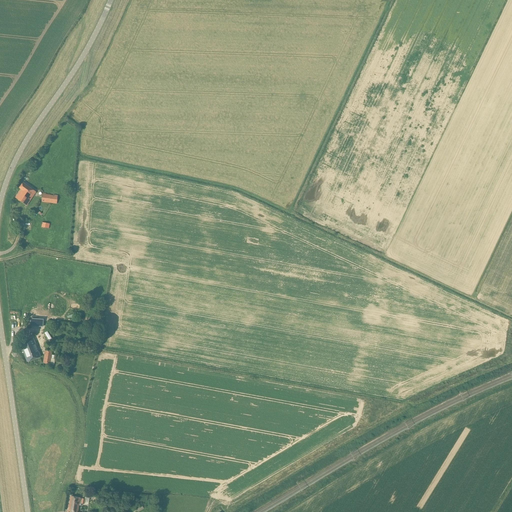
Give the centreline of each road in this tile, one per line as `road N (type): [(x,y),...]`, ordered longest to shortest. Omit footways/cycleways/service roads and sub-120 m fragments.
road 1 (tertiary): [(0,207),(23,146),(112,0)]
road 2 (tertiary): [(28,511),(0,311)]
